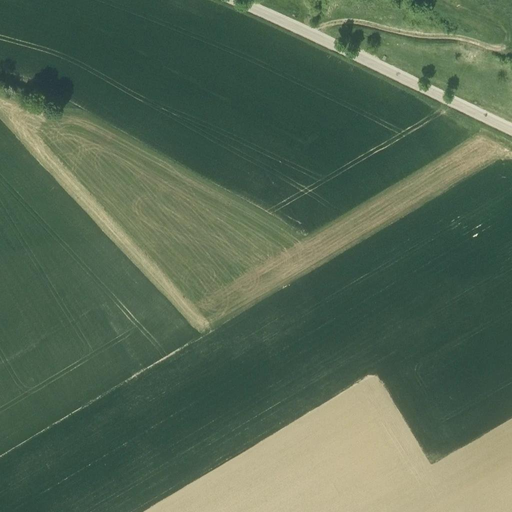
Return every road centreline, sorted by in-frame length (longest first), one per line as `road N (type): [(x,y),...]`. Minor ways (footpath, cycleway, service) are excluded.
road 1 (unclassified): [(511,129),(234,0)]
road 2 (track): [(306,32),(356,21),(494,47),(507,34)]
